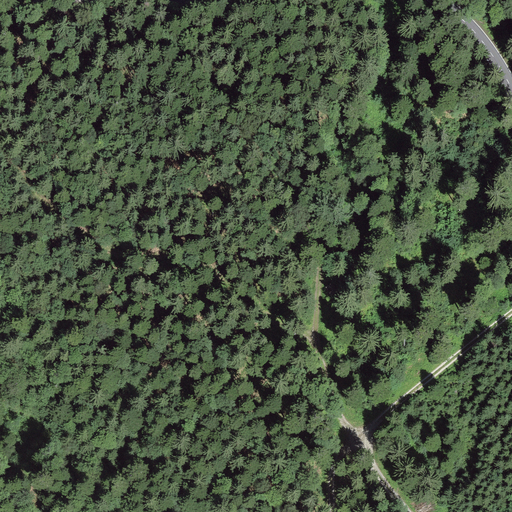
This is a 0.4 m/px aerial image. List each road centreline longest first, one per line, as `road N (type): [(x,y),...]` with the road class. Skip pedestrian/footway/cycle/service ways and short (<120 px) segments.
road 1 (track): [(410,511),(356,436),(511,313)]
road 2 (track): [(327,511),(333,458),(356,436),(327,399),(301,328)]
